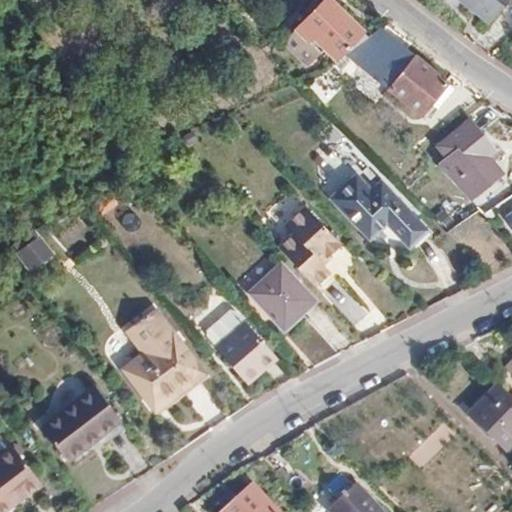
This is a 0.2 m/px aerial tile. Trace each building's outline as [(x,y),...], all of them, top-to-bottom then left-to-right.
[(458,0),(486,22),(504,0),(458,0)] [(346,61),(371,35),(340,5),(314,30),(346,61)] [(432,121),(456,90),(389,37),(356,61),(432,121)] [(458,168),(478,189),(475,192),(491,208),(511,189),(511,171),(508,166),(511,162),(511,150),(489,125),(458,151),(466,160),(458,168)] [(138,169),(148,180),(196,147),(188,138),(175,143),(140,168),(138,169)] [(381,194),(366,179),(343,202),(381,240),(397,225),(420,248),(439,232),(391,184),(381,194)] [(336,258),(340,262),(353,250),(318,211),(297,230),(307,240),(292,252),(327,291),(341,277),(336,272),(329,264),(336,258)] [(46,275),(63,261),(45,239),(28,252),(46,275)] [(336,272),(343,266),(340,262),(336,258),(329,264),(336,272)] [(296,332),(328,305),(296,267),(264,294),(296,332)] [(218,343),(229,355),(259,330),(248,317),(218,343)] [(257,389),(288,363),(259,330),(229,355),(228,356),(257,389)] [(179,336),(130,372),(163,414),(212,377),(179,336)] [(511,432),(511,392),(496,378),(467,409),(504,442),(511,432)] [(131,422),(106,389),(52,429),(78,462),(131,422)] [(0,456),(0,509),(1,511),(6,511),(19,503),(15,498),(43,478),(18,444),(0,456)] [(222,511),(281,511),(255,483),(222,511)] [(340,507),(344,511),(392,511),(366,484),(340,507)]
